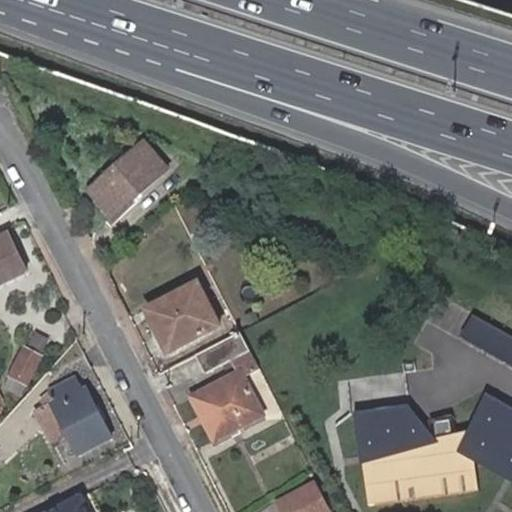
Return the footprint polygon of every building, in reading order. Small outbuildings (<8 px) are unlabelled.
[(147,144),(92,192),(114,219),(168,172),(147,144)] [(0,287),(29,272),(11,236),(0,241),(0,287)] [(198,286),(149,312),(171,354),(220,328),(198,286)] [(511,330),(480,314),(469,336),(511,358),(511,330)] [(234,339),(198,357),(208,374),(234,360),(241,374),(255,365),(240,336),(234,339)] [(25,349),(12,377),(28,386),(43,359),(25,349)] [(198,357),(177,367),(186,386),(208,374),(198,357)] [(264,415),(241,374),(193,400),(215,441),(264,415)] [(28,386),(12,377),(6,386),(23,394),(28,386)] [(56,406),(69,434),(78,454),(112,437),(88,389),(83,390),(77,378),(52,391),(60,404),(56,406)] [(472,441),(495,399),(490,396),(466,438),(472,441)] [(511,408),(495,399),(472,441),(466,438),(454,440),(452,420),(435,422),(438,442),(413,445),(408,406),(360,413),(373,505),(476,491),(471,456),(511,479),(511,408)] [(55,440),(69,434),(56,406),(42,413),(55,440)] [(438,442),(408,406),(413,445),(438,442)] [(373,505),(360,413),(355,414),(362,464),(364,464),(370,505),(373,505)] [(511,479),(471,456),(476,491),(479,490),(475,462),(511,482),(511,479)] [(283,511),(326,511),(329,511),(315,484),(279,503),(283,511)] [(95,511),(89,498),(63,511),(95,511)]
